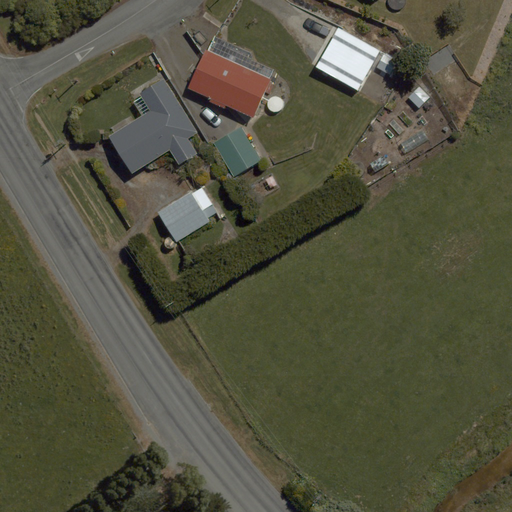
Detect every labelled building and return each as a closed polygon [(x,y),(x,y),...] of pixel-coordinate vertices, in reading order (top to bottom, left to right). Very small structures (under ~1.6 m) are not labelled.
[(208,103),(229,112),(232,105),(258,117),(280,69),(213,39),(192,87),(211,96),(208,103)] [(409,62),(394,53),(383,70),(398,80),(409,62)] [(195,139),(205,132),(162,75),(136,95),(148,112),(114,138),(142,175),(174,151),(185,166),(205,152),(195,139)] [(437,98),(422,83),(410,96),(425,110),(437,98)] [(267,157),(239,120),(205,146),(233,182),(267,157)] [(162,208),(175,230),(161,239),(169,251),(183,243),(227,216),(206,181),(162,208)]
